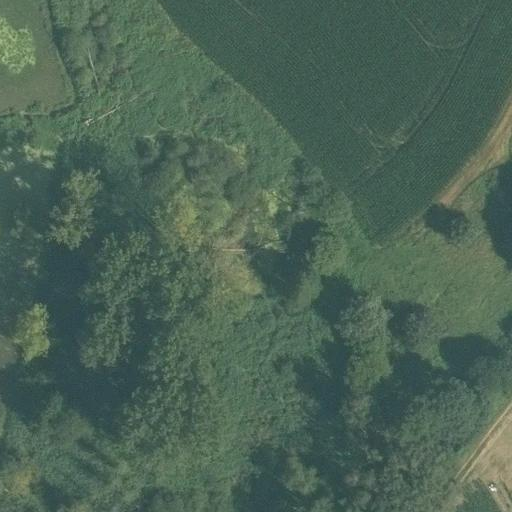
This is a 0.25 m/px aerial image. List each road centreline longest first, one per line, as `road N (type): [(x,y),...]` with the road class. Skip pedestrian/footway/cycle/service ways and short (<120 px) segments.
road 1 (track): [(392,260),(455,200),(511,115)]
road 2 (track): [(431,511),(511,410)]
